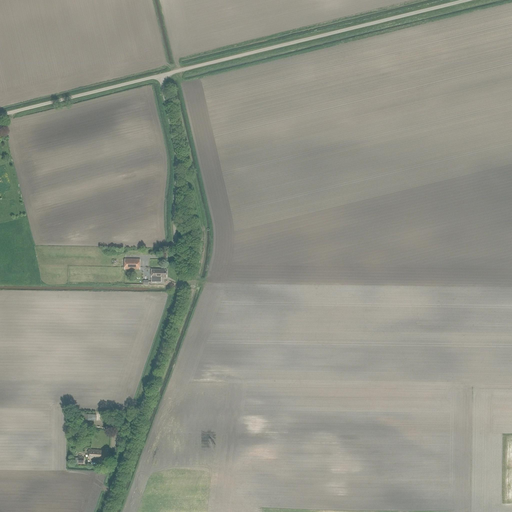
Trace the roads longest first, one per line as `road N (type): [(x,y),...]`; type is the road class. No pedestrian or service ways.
road 1 (unclassified): [(104,511),(176,304),(176,155),(160,75)]
road 2 (unclassified): [(160,75),(462,0)]
road 3 (unclassified): [(160,75),(0,116)]
